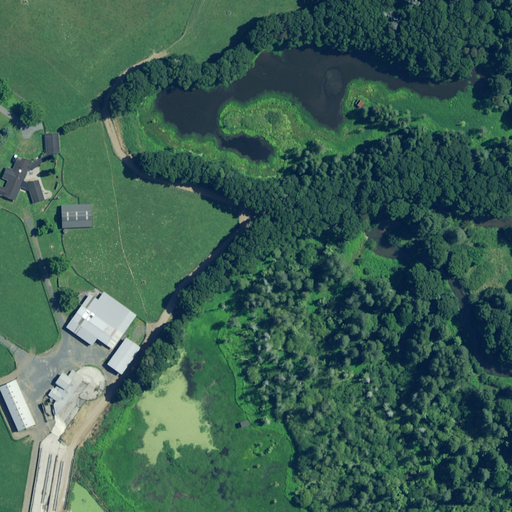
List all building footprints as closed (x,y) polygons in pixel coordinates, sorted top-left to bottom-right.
[(28,170),(32,172),(54,154),(59,154),(59,134),(46,134),(46,154),(32,165),(30,164),(31,162),(23,159),(21,163),(17,161),(13,171),(7,168),(3,179),(8,181),(5,189),(0,186),(0,194),(15,201),(20,187),(29,191),(33,203),(44,200),(38,181),(28,184),(23,182),(28,170)] [(93,227),(92,205),(62,206),(62,228),(93,227)] [(136,315),(104,292),(98,300),(90,294),(66,327),(92,346),(97,338),(112,349),(136,315)] [(140,348),(126,338),(107,364),(121,374),(140,348)] [(47,396),(51,399),(56,417),(83,379),(71,371),(67,377),(62,373),(55,382),(57,383),(47,396)] [(35,424),(16,380),(0,387),(0,389),(18,432),(35,424)] [(90,414),(78,405),(69,417),(81,426),(90,414)]
